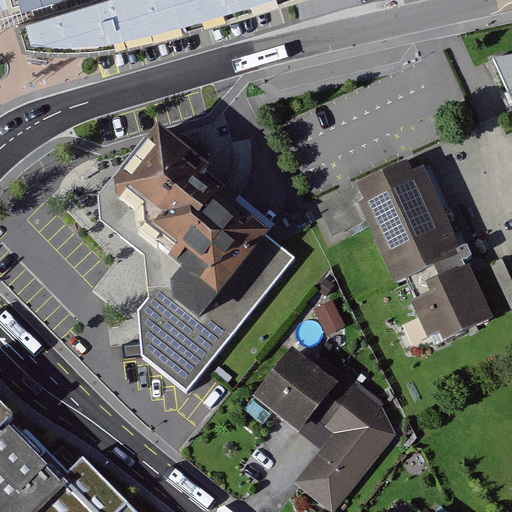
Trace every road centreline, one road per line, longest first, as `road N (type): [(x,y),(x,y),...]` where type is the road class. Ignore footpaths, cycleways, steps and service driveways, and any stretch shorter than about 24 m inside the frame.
road 1 (secondary): [(0,155),(35,126),(162,80),(503,0)]
road 2 (secondary): [(208,511),(51,392),(0,341)]
